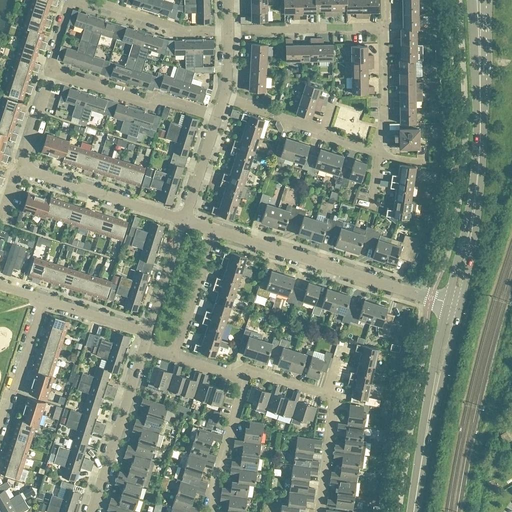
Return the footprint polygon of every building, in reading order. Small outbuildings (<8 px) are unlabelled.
[(56,6),(57,2),(51,0),(31,0),(30,5),(48,11),(50,4),(56,6)] [(150,11),(153,0),(132,0),(132,4),(142,7),(142,9),(150,11)] [(177,9),(179,4),(164,0),(153,0),(150,11),(158,14),(159,13),(169,16),(172,7),(177,9)] [(300,19),(299,0),(283,0),(284,13),(293,13),(294,19),(300,19)] [(315,0),(299,0),(300,19),(306,19),(306,13),(316,13),(316,10),(315,10),(315,0)] [(331,16),(330,0),(315,0),(315,10),(316,10),(325,10),(325,16),(331,16)] [(347,10),(346,0),(330,0),(331,16),(337,16),(337,10),(346,10),(347,10)] [(362,0),(346,0),(347,10),(346,10),(346,12),(356,12),(356,18),(362,18),(362,0)] [(362,0),(362,18),(369,18),(369,12),(378,12),(377,0),(362,0)] [(418,13),(418,0),(402,0),(403,7),(397,7),(397,14),(418,13)] [(210,12),(212,12),(211,4),(184,4),(184,6),(179,4),(177,9),(177,11),(181,13),(196,13),(197,23),(211,23),(210,12)] [(46,18),(48,11),(30,5),(27,16),(50,24),(52,20),(46,18)] [(267,21),(267,5),(245,6),(245,12),(251,12),(252,22),(267,21)] [(89,42),(97,17),(89,14),(88,15),(78,12),(75,21),(70,19),(68,23),(84,29),(80,40),(89,42)] [(419,29),(418,13),(397,14),(397,20),(403,20),(403,29),(416,29),(419,29)] [(49,28),(50,24),(27,16),(23,27),(43,34),(43,33),(41,33),(43,26),(49,28)] [(112,33),(115,24),(105,21),(105,19),(97,17),(89,42),(97,45),(101,34),(113,38),(116,39),(118,34),(112,33)] [(41,40),(43,34),(23,27),(25,28),(22,39),(46,46),(47,42),(41,40)] [(137,58),(145,32),(137,29),(136,31),(126,27),(123,36),(118,34),(116,39),(119,40),(132,44),(128,55),(137,58)] [(417,45),(416,29),(403,29),(401,29),(401,38),(395,39),(395,45),(417,45)] [(160,48),(163,39),(153,36),(153,35),(145,32),(137,58),(145,60),(149,49),(164,54),(166,50),(160,48)] [(6,44),(16,47),(18,40),(8,37),(6,44)] [(317,60),(317,38),(310,39),(311,45),(301,45),(302,60),(317,60)] [(333,60),(333,44),(323,44),(323,38),(317,38),(317,60),(333,60)] [(45,50),(45,48),(46,46),(22,39),(18,50),(36,55),(39,48),(45,50)] [(194,66),(194,39),(185,39),(185,41),(174,41),(174,50),(169,50),(169,55),(185,55),(185,67),(194,66)] [(214,54),(213,40),(203,40),(203,39),(194,39),(194,66),(195,66),(203,66),(203,54),(214,54)] [(302,60),(301,45),(292,45),(292,39),(285,39),(286,61),(302,60)] [(81,68),(89,42),(80,40),(77,51),(61,46),(60,50),(65,52),(62,61),(73,64),(72,65),(81,68)] [(108,66),(109,61),(94,56),(97,45),(89,42),(81,68),(89,71),(89,69),(100,73),(102,64),(108,66)] [(266,60),(267,44),(246,43),(245,50),(251,50),(251,59),(266,60)] [(417,61),(417,60),(423,60),(423,45),(417,45),(395,45),(395,51),(401,51),(401,60),(401,61),(415,60),(415,61),(417,61)] [(367,55),(367,46),(351,46),(352,62),(373,62),(373,55),(367,55)] [(34,62),(36,55),(18,50),(15,60),(39,68),(40,64),(34,62)] [(129,83),(137,58),(128,55),(125,66),(109,61),(108,66),(113,67),(110,76),(121,79),(120,81),(129,83)] [(157,77),(157,76),(141,71),(145,60),(137,58),(129,83),(137,86),(137,85),(148,88),(150,79),(156,81),(157,77)] [(266,76),(266,60),(251,59),(250,68),(244,68),(244,74),(266,76)] [(38,72),(39,68),(15,60),(12,71),(29,77),(32,70),(38,72)] [(415,76),(415,61),(415,60),(401,61),(401,60),(399,60),(399,70),(393,70),(393,76),(415,76)] [(368,77),(367,68),(373,68),(373,62),(352,62),(352,77),(368,77)] [(157,77),(162,79),(160,88),(170,91),(170,92),(178,95),(186,69),(185,69),(178,66),(174,78),(158,73),(157,76),(157,77)] [(205,93),(207,88),(191,83),(194,72),(186,69),(178,95),(186,97),(187,96),(197,100),(200,91),(205,93)] [(27,84),(29,77),(12,71),(8,82),(32,90),(33,86),(27,84)] [(265,92),(266,76),(244,74),(244,81),(250,81),(249,91),(265,92)] [(422,91),(422,81),(415,81),(415,76),(393,76),(394,83),(400,83),(400,92),(422,91)] [(368,86),(368,77),(352,77),(352,93),(374,93),(374,86),(368,86)] [(31,94),(32,90),(8,82),(4,93),(22,99),(25,92),(31,94)] [(318,97),(321,88),(306,83),(301,98),(321,105),(323,99),(318,97)] [(80,119),(88,93),(80,90),(80,91),(69,88),(66,97),(61,95),(59,100),(75,105),(72,116),(80,119)] [(422,100),(422,91),(400,92),(400,101),(394,101),(394,107),(416,107),(415,100),(422,100)] [(104,109),(106,100),(96,97),(97,96),(88,93),(80,119),(87,121),(88,122),(92,110),(108,115),(109,110),(104,109)] [(19,110),(21,103),(3,97),(0,107),(0,108),(24,116),(25,112),(19,110)] [(319,111),(321,105),(301,98),(296,114),(311,118),(314,109),(319,111)] [(128,134),(136,108),(128,106),(128,107),(117,103),(114,112),(109,110),(108,115),(123,120),(120,132),(128,134)] [(416,123),(416,107),(394,107),(394,114),(400,114),(400,123),(416,123)] [(22,120),(24,116),(0,108),(0,120),(14,125),(16,118),(22,120)] [(152,124),(155,115),(144,112),(145,111),(136,108),(128,134),(136,137),(140,125),(156,130),(157,126),(152,124)] [(228,120),(239,123),(242,114),(232,110),(228,120)] [(269,121),(264,119),(243,112),(241,119),(247,121),(243,131),(259,136),(264,137),(269,121)] [(195,129),(199,119),(185,115),(182,125),(171,121),(168,130),(194,138),(196,130),(195,129)] [(10,136),(17,138),(18,134),(12,132),(14,125),(0,120),(0,132),(8,135),(10,136)] [(62,124),(59,134),(67,136),(70,125),(62,124)] [(419,145),(419,128),(399,129),(400,135),(394,135),(394,140),(400,140),(400,148),(417,148),(417,154),(421,154),(424,152),(425,149),(425,145),(419,145)] [(191,146),(194,138),(168,130),(165,138),(177,142),(172,157),(176,159),(178,153),(187,156),(190,146),(191,146)] [(254,153),(259,136),(243,131),(240,141),(234,139),(232,146),(254,153)] [(0,144),(5,146),(8,135),(0,132),(0,144)] [(70,140),(78,143),(81,134),(72,132),(70,140)] [(52,156),(58,138),(47,134),(41,152),(52,156)] [(63,159),(68,144),(69,144),(69,141),(58,138),(52,156),(63,159)] [(292,160),(298,142),(286,138),(283,149),(277,147),(273,161),(276,162),(279,163),(279,161),(283,162),(285,158),(292,160)] [(308,170),(312,155),(307,153),(309,145),(298,142),(292,160),(303,163),(302,168),(308,170)] [(3,153),(5,146),(0,144),(0,156),(7,159),(9,155),(3,153)] [(73,165),(79,147),(69,144),(68,144),(63,159),(62,161),(73,165)] [(400,153),(399,145),(387,146),(388,153),(400,153)] [(248,169),(254,153),(232,146),(230,152),(236,154),(233,164),(248,169)] [(84,168),(90,151),(79,147),(73,165),(84,168)] [(326,171),(332,152),(320,149),(318,157),(312,155),(308,170),(307,172),(313,174),(314,172),(316,172),(319,171),(319,169),(326,171)] [(95,172),(101,154),(90,151),(84,168),(95,172)] [(339,188),(341,185),(346,169),(340,167),(344,156),(332,152),(326,171),(336,174),(334,179),(336,179),(335,183),(336,183),(335,187),(339,188)] [(106,175),(112,158),(101,154),(95,172),(106,175)] [(180,177),(183,167),(175,164),(176,159),(172,157),(167,173),(155,169),(153,178),(179,186),(181,178),(180,177)] [(117,179),(123,161),(112,158),(106,175),(117,179)] [(347,187),(349,178),(361,182),(367,164),(355,160),(351,170),(346,169),(341,185),(347,187)] [(128,182),(134,164),(123,161),(117,179),(128,182)] [(139,186),(145,168),(134,164),(128,182),(139,186)] [(243,186),(248,169),(233,164),(229,174),(224,173),(222,179),(243,186)] [(413,184),(416,167),(399,164),(398,175),(392,174),(391,181),(413,184)] [(176,194),(179,186),(153,178),(150,186),(161,190),(158,200),(171,204),(175,194),(176,194)] [(238,202),(240,196),(244,198),(248,187),(243,186),(222,179),(220,185),(225,187),(222,197),(238,202)] [(411,202),(413,184),(391,181),(390,188),(396,189),(394,199),(411,202)] [(34,214),(39,197),(28,193),(25,204),(22,211),(23,211),(34,214)] [(273,226),(278,208),(267,204),(270,195),(262,193),(257,209),(264,211),(261,222),(273,226)] [(45,218),(50,200),(39,197),(34,214),(45,218)] [(232,219),(238,202),(222,197),(219,207),(213,206),(211,212),(232,219)] [(56,219),(62,201),(51,198),(50,200),(45,218),(46,216),(56,219)] [(414,220),(417,202),(411,202),(394,199),(394,204),(392,202),(388,202),(386,216),(414,220)] [(67,223),(73,205),(62,201),(56,219),(67,223)] [(78,226),(84,208),(73,205),(67,223),(78,226)] [(294,224),(298,209),(287,205),(286,210),(278,208),(273,226),(284,230),(287,222),(294,224)] [(89,230),(95,212),(84,208),(78,226),(89,230)] [(310,238),(315,219),(304,216),(306,211),(298,209),(294,224),(300,226),(298,234),(310,238)] [(100,233),(105,215),(95,212),(89,230),(100,233)] [(111,236),(116,219),(105,215),(100,233),(111,236)] [(332,233),(336,221),(329,218),(325,217),(323,219),(323,222),(315,219),(310,238),(321,241),(325,231),(332,233)] [(122,240),(127,222),(116,219),(111,236),(122,240)] [(347,249),(353,231),(341,228),(343,223),(336,221),(332,233),(338,235),(335,246),(347,249)] [(134,237),(160,245),(162,237),(161,236),(164,226),(151,222),(148,232),(136,228),(134,237)] [(369,245),(373,230),(374,229),(366,226),(365,230),(354,226),(353,231),(347,249),(358,253),(362,242),(369,245)] [(384,261),(391,238),(380,235),(381,233),(373,230),(369,245),(376,247),(372,258),(384,261)] [(417,246),(419,239),(405,235),(402,242),(391,238),(384,261),(396,265),(398,257),(412,262),(412,261),(413,262),(418,247),(417,246)] [(27,245),(29,239),(19,236),(17,241),(27,245)] [(157,253),(160,245),(134,237),(131,244),(131,245),(143,249),(138,264),(142,266),(144,260),(153,263),(156,253),(157,253)] [(85,243),(83,248),(89,250),(91,244),(85,242),(85,243)] [(2,274),(15,278),(24,246),(11,243),(2,274)] [(246,257),(225,250),(221,263),(225,265),(226,264),(227,264),(225,268),(241,273),(251,276),(252,272),(251,270),(243,267),(246,257)] [(40,279),(45,261),(34,257),(28,275),(40,279)] [(51,282),(56,264),(45,261),(40,279),(51,282)] [(61,286),(67,268),(56,264),(51,282),(61,286)] [(146,284),(149,274),(140,271),(142,266),(138,264),(133,280),(121,276),(119,285),(144,293),(147,285),(146,284)] [(72,289),(78,271),(67,268),(61,286),(72,289)] [(236,290),(241,273),(225,268),(222,279),(217,277),(214,283),(236,290)] [(83,293),(89,275),(78,271),(72,289),(83,293)] [(277,293),(283,274),(271,271),(269,278),(263,276),(260,287),(258,287),(257,294),(268,297),(270,290),(277,293)] [(114,274),(111,282),(112,283),(119,285),(121,276),(114,274)] [(294,303),(298,291),(291,289),(295,278),(283,274),(277,293),(288,296),(287,301),(294,303)] [(94,296),(100,278),(89,275),(83,293),(94,296)] [(105,300),(111,282),(100,278),(94,296),(105,300)] [(317,297),(321,286),(308,282),(305,293),(298,291),(294,303),(294,305),(301,308),(303,301),(314,304),(315,305),(317,297)] [(141,301),(142,301),(144,293),(119,285),(112,283),(110,290),(116,292),(116,293),(127,297),(124,307),(137,311),(141,301)] [(231,307),(236,290),(214,283),(212,290),(218,291),(215,302),(231,307)] [(333,310),(339,292),(327,288),(324,299),(317,297),(315,305),(314,304),(312,313),(319,315),(322,307),(333,310)] [(350,323),(350,321),(354,309),(347,306),(351,296),(339,292),(333,310),(344,314),(342,321),(350,323)] [(370,322),(376,304),(364,300),(361,311),(354,309),(350,321),(358,323),(359,319),(370,322)] [(225,323),(231,307),(215,302),(212,312),(206,310),(204,316),(225,323)] [(387,337),(394,316),(386,313),(388,308),(376,304),(370,322),(378,325),(378,335),(381,335),(387,337)] [(65,333),(69,321),(51,316),(47,327),(65,333)] [(220,340),(222,334),(224,335),(226,334),(228,332),(229,330),(228,328),(227,325),(225,325),(225,323),(204,316),(202,323),(208,325),(204,335),(220,340)] [(62,343),(65,333),(47,327),(44,338),(62,343)] [(255,358),(261,340),(249,336),(251,331),(245,329),(241,342),(246,343),(243,354),(255,358)] [(113,342),(102,338),(99,338),(100,336),(95,334),(95,335),(92,344),(92,345),(99,347),(125,355),(127,347),(126,346),(130,336),(116,332),(113,342)] [(95,335),(89,333),(85,345),(91,347),(92,344),(95,335)] [(215,357),(218,346),(228,349),(230,343),(220,340),(204,335),(201,345),(195,343),(193,350),(215,357)] [(358,337),(356,343),(363,345),(365,338),(358,337)] [(58,354),(62,343),(44,338),(41,349),(58,354)] [(266,362),(270,351),(275,353),(279,340),(273,338),(272,343),(261,340),(255,358),(266,362)] [(289,369),(295,351),(288,348),(290,341),(280,338),(279,340),(275,353),(281,354),(277,365),(289,369)] [(375,366),(378,348),(357,343),(355,350),(361,352),(359,362),(375,366)] [(391,344),(390,350),(399,352),(401,346),(391,344)] [(92,345),(90,351),(97,353),(99,347),(92,345)] [(122,363),(125,355),(99,347),(97,353),(96,355),(108,359),(105,368),(104,369),(110,371),(118,373),(121,363),(122,363)] [(80,360),(86,362),(89,349),(83,348),(80,360)] [(55,365),(58,354),(41,349),(37,360),(55,365)] [(310,364),(312,356),(314,351),(308,349),(306,354),(295,351),(289,369),(301,373),(304,362),(309,364),(310,364)] [(327,369),(332,353),(326,351),(323,360),(312,356),(310,364),(309,364),(306,374),(318,378),(321,368),(327,369)] [(52,376),(55,365),(37,360),(33,371),(36,371),(54,377),(52,376)] [(371,383),(375,366),(359,362),(356,373),(350,371),(349,378),(371,383)] [(107,381),(110,371),(104,369),(105,368),(97,366),(94,376),(82,373),(82,375),(80,381),(106,389),(108,381),(107,381)] [(166,393),(167,390),(173,373),(153,367),(147,387),(166,393)] [(50,388),(54,377),(36,371),(32,382),(50,388)] [(180,394),(186,377),(173,373),(167,390),(180,394)] [(194,398),(199,381),(186,377),(180,394),(194,398)] [(367,399),(371,383),(349,378),(347,384),(353,386),(351,396),(367,400),(367,399)] [(103,398),(106,389),(80,381),(78,387),(77,389),(88,393),(85,403),(99,407),(102,397),(103,398)] [(207,402),(212,385),(199,381),(194,398),(207,402)] [(47,399),(50,388),(32,382),(29,393),(47,399)] [(220,406),(226,390),(212,385),(207,402),(220,406)] [(265,409),(271,393),(252,386),(247,400),(253,402),(252,405),(265,409)] [(279,413),(284,397),(271,393),(265,409),(279,413)] [(60,396),(57,402),(63,405),(66,398),(60,396)] [(42,414),(45,403),(28,397),(24,408),(42,414)] [(292,418),(295,408),(297,401),(284,397),(279,413),(292,418)] [(163,419),(168,406),(151,401),(147,414),(163,419)] [(312,420),(316,407),(297,401),(295,408),(292,418),(290,422),(299,425),(301,421),(305,422),(306,419),(312,420)] [(95,417),(99,407),(85,403),(82,413),(71,409),(70,410),(68,418),(94,426),(97,418),(95,417)] [(364,427),(366,413),(363,412),(364,407),(350,405),(347,424),(364,427)] [(38,425),(42,414),(24,408),(21,419),(38,425)] [(167,421),(163,419),(147,414),(142,427),(159,433),(163,434),(167,421)] [(33,435),(36,425),(38,425),(21,419),(18,418),(15,429),(33,435)] [(91,434),(94,426),(68,418),(66,424),(65,426),(77,430),(74,440),(87,444),(90,434),(91,434)] [(261,444),(264,424),(250,422),(249,428),(245,427),(243,441),(261,444)] [(362,441),(364,427),(347,424),(345,438),(362,441)] [(210,446),(214,433),(193,426),(188,439),(193,441),(210,446)] [(155,446),(159,433),(142,427),(138,440),(155,446)] [(29,446),(33,435),(15,429),(11,440),(29,446)] [(370,439),(382,439),(382,430),(370,430),(370,439)] [(321,447),(322,440),(297,437),(295,451),(313,453),(314,446),(321,447)] [(366,441),(362,441),(345,438),(343,452),(364,455),(366,441)] [(26,457),(29,446),(11,440),(8,451),(26,457)] [(84,454),(87,444),(74,440),(70,450),(59,446),(58,448),(56,454),(82,462),(85,454),(84,454)] [(151,459),(155,446),(138,440),(134,454),(151,459)] [(206,459),(210,446),(193,441),(189,454),(206,459)] [(259,457),(261,444),(243,441),(241,455),(259,457)] [(22,468),(26,457),(8,451),(4,462),(22,468)] [(311,460),(313,453),(295,451),(293,464),(318,468),(319,461),(311,460)] [(362,468),(364,455),(343,452),(341,465),(358,468),(362,468)] [(80,471),(82,462),(56,454),(54,463),(65,466),(62,476),(75,481),(78,470),(80,471)] [(155,460),(151,459),(134,454),(130,467),(151,473),(155,460)] [(201,473),(206,459),(189,454),(185,467),(201,473)] [(257,471),(259,457),(241,455),(239,468),(257,471)] [(19,479),(22,468),(4,462),(1,473),(19,479)] [(317,474),(318,468),(293,464),(291,478),(309,480),(310,473),(317,474)] [(357,482),(358,468),(341,465),(339,479),(357,482)] [(201,473),(185,467),(181,466),(177,479),(180,480),(197,486),(201,473)] [(147,487),(151,473),(130,467),(126,480),(143,485),(147,487)] [(255,485),(257,471),(239,468),(238,482),(249,484),(255,485)] [(308,488),(309,480),(291,478),(289,492),(314,495),(315,489),(308,488)] [(355,495),(357,482),(339,479),(337,493),(355,495)] [(77,503),(80,492),(72,490),(74,484),(62,480),(60,486),(66,488),(63,498),(52,495),(49,503),(75,511),(78,503),(77,503)] [(138,498),(143,485),(126,480),(122,493),(138,498)] [(193,499),(197,486),(180,480),(176,494),(193,499)] [(0,511),(4,511),(24,500),(20,493),(10,499),(4,490),(10,486),(7,481),(0,485),(0,511)] [(247,497),(249,484),(238,482),(232,481),(230,495),(247,497)] [(31,486),(26,488),(30,495),(36,497),(38,488),(31,486)] [(313,501),(314,495),(289,492),(287,505),(299,507),(305,508),(306,500),(313,501)] [(134,511),(138,498),(122,493),(117,506),(134,511)] [(353,509),(355,495),(337,493),(335,507),(353,509)] [(188,511),(193,499),(176,494),(172,507),(188,511)] [(245,511),(247,497),(230,495),(228,509),(245,511)] [(22,511),(23,511),(29,508),(24,500),(4,511),(22,511)] [(40,502),(38,509),(44,511),(47,504),(40,502)] [(74,511),(75,511),(49,503),(46,511),(48,511),(74,511)]
